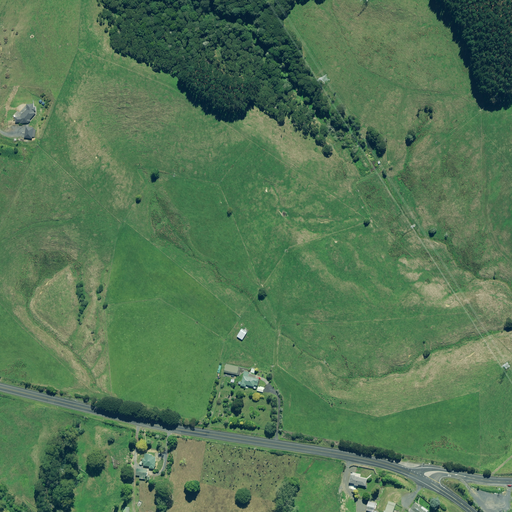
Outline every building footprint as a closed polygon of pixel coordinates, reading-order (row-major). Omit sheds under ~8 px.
[(13,116),(15,117),(16,123),(20,123),(28,123),(31,119),(34,115),(35,113),(33,112),(35,111),(35,108),(33,108),(33,104),(26,105),(19,112),(17,111),(13,116)] [(34,128),(26,127),(25,138),(32,139),(33,137),(35,137),(36,130),(34,130),(34,128)] [(247,332),(242,329),(237,337),(242,340),(247,332)] [(241,367),(226,364),(224,372),(239,376),(241,367)] [(249,373),(245,371),(241,386),(246,387),(246,385),(254,387),(254,385),(258,386),(259,379),(248,377),(249,373)] [(153,455),(145,454),(145,459),(143,459),(142,463),(140,462),(140,465),(150,467),(149,468),(157,469),(158,462),(155,461),(156,457),(153,457),(153,455)] [(147,470),(137,468),(136,475),(140,476),(140,479),(145,479),(146,476),(147,476),(147,470)] [(349,483),(355,484),(354,485),(358,486),(359,485),(366,486),(368,477),(351,473),(349,483)] [(377,504),(376,503),(368,502),(366,511),(371,511),(373,511),(374,509),(375,510),(377,504)] [(393,511),(396,504),(389,502),(385,511),(384,511),(383,511),(393,511)]
